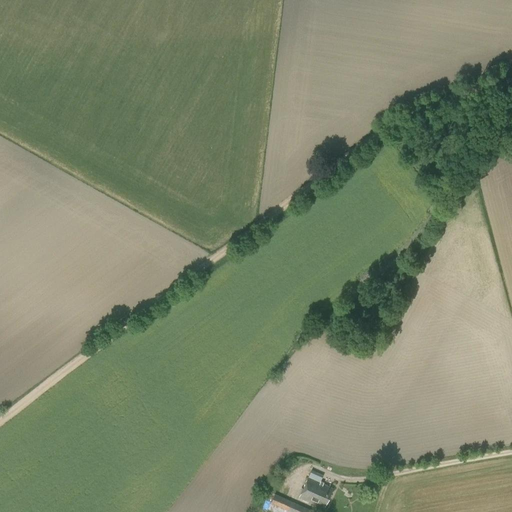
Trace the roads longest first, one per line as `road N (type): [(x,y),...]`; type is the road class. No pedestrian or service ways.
road 1 (track): [(511,79),(448,94),(397,125),(0,420)]
road 2 (track): [(511,450),(383,472)]
